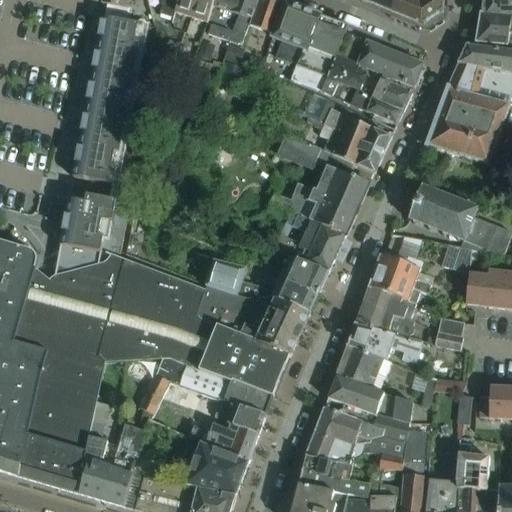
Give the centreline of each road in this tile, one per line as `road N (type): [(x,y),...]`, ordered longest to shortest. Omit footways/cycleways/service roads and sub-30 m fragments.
road 1 (residential): [(256,511),(447,41)]
road 2 (residential): [(447,41),(427,43),(306,0)]
